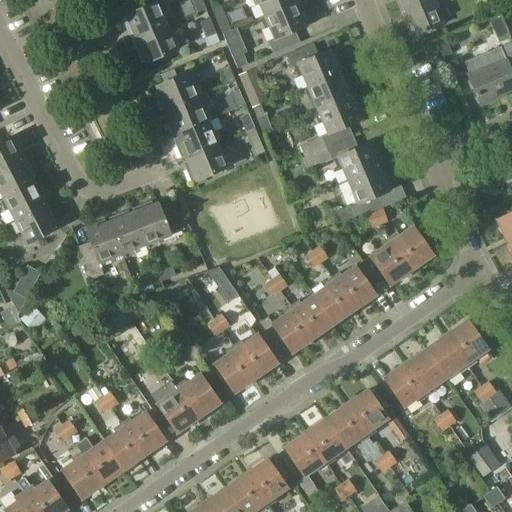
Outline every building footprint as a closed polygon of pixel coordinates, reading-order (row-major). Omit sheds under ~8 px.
[(75,0),(33,0),(34,11),(77,7),(75,0)] [(190,0),(196,14),(204,11),(199,0),(190,0)] [(297,0),(255,0),(263,16),(298,2),(297,0)] [(399,0),(415,36),(443,25),(432,0),(399,0)] [(298,2),(263,16),(273,42),(267,44),(271,55),(298,44),(292,31),(307,25),(298,2)] [(120,19),(130,43),(167,27),(157,3),(120,19)] [(221,35),(229,32),(223,16),(215,20),(221,35)] [(215,37),(208,20),(200,23),(206,40),(215,37)] [(140,67),(177,51),(167,27),(130,43),(140,67)] [(436,44),(441,59),(451,55),(445,41),(436,44)] [(480,105),(511,91),(511,78),(510,75),(511,73),(511,48),(510,44),(498,50),(464,64),(469,76),(468,77),(480,105)] [(290,67),(296,65),(306,88),(343,73),(333,50),(317,56),(313,45),(286,56),(290,67)] [(234,82),(228,68),(219,71),(225,86),(234,82)] [(252,107),(268,102),(256,68),(240,74),(252,107)] [(306,88),(316,112),(352,97),(343,73),(306,88)] [(151,90),(161,114),(198,98),(188,75),(151,90)] [(243,106),(237,91),(229,95),(235,110),(243,106)] [(316,112),(326,136),(302,146),(307,157),(351,139),(346,127),(362,120),(352,97),(316,112)] [(198,98),(161,114),(171,138),(208,122),(198,98)] [(239,118),(245,134),(253,130),(247,115),(239,118)] [(256,120),(262,135),(270,131),(264,116),(256,120)] [(171,138),(181,161),(218,145),(208,122),(171,138)] [(262,153),(253,130),(245,134),(254,157),(262,153)] [(0,172),(26,160),(14,137),(0,144),(0,172)] [(306,171),(336,159),(346,182),(382,167),(373,143),(356,150),(351,139),(307,157),(301,159),(306,171)] [(191,185),(228,169),(218,145),(181,161),(191,185)] [(0,172),(0,197),(1,200),(37,182),(26,160),(0,172)] [(392,190),(382,167),(346,182),(355,204),(350,207),(355,218),(380,208),(376,197),(392,190)] [(49,205),(37,182),(1,200),(13,223),(49,205)] [(169,236),(155,201),(130,210),(144,246),(169,236)] [(25,246),(61,227),(49,205),(13,223),(25,246)] [(373,213),(378,225),(379,226),(387,223),(382,209),(373,213)] [(121,255),(144,246),(130,210),(106,220),(121,255)] [(366,215),(371,229),(379,226),(378,225),(373,213),(366,215)] [(508,243),(511,240),(511,213),(497,221),(508,243)] [(98,265),(121,255),(106,220),(84,229),(90,244),(78,248),(90,280),(102,276),(98,265)] [(396,232),(388,238),(410,269),(430,255),(411,228),(399,237),(396,232)] [(362,262),(372,278),(381,272),(389,284),(410,269),(388,238),(380,243),(383,247),(362,262)] [(327,259),(319,247),(313,251),(321,264),(327,259)] [(305,257),(313,269),(321,264),(313,251),(305,257)] [(26,267),(12,294),(27,301),(40,274),(26,267)] [(338,272),(331,277),(353,309),(374,295),(355,267),(341,276),(338,272)] [(155,274),(159,283),(174,277),(171,269),(155,274)] [(217,269),(206,273),(227,304),(237,297),(217,269)] [(278,276),(272,280),(281,292),(287,288),(278,276)] [(152,287),(148,277),(133,284),(137,293),(151,287),(152,287)] [(325,287),(314,296),(333,323),(353,309),(331,277),(322,283),(325,287)] [(264,285),(272,297),(281,292),(272,280),(264,285)] [(291,306),(313,337),(333,323),(314,296),(300,305),(298,301),(291,306)] [(129,329),(113,306),(93,320),(110,343),(117,337),(141,372),(150,366),(157,377),(165,372),(156,360),(132,326),(129,329)] [(272,324),(292,352),(313,337),(291,306),(283,311),(286,315),(272,324)] [(8,309),(0,313),(0,314),(7,329),(16,324),(8,309)] [(228,328),(220,316),(214,320),(223,332),(228,328)] [(206,325),(215,338),(223,332),(214,320),(206,325)] [(466,322),(445,336),(467,368),(475,363),(472,360),(486,350),(466,322)] [(240,340),(232,346),(254,378),(275,364),(256,336),(243,344),(240,340)] [(445,336),(424,350),(444,379),(456,371),(458,374),(467,368),(445,336)] [(214,364),(234,392),(254,378),(232,346),(225,351),(228,355),(214,364)] [(424,350),(404,364),(426,397),(433,392),(430,388),(444,379),(424,350)] [(32,360),(41,374),(50,368),(41,355),(32,360)] [(171,368),(163,356),(156,360),(165,372),(171,368)] [(0,377),(17,369),(12,360),(0,366),(0,377)] [(383,379),(403,407),(415,399),(418,403),(426,397),(404,364),(383,379)] [(185,384),(182,380),(175,386),(197,418),(218,403),(198,375),(185,384)] [(494,394),(487,383),(480,388),(499,416),(510,408),(498,392),(494,394)] [(157,404),(177,432),(197,418),(175,386),(168,391),(171,395),(157,404)] [(480,388),(474,393),(481,403),(478,405),(490,422),(499,416),(480,388)] [(365,392),(344,406),(366,438),(374,432),(372,429),(385,420),(365,392)] [(117,405),(108,393),(102,397),(111,410),(117,405)] [(94,402),(103,415),(111,410),(102,397),(94,402)] [(34,413),(39,422),(56,411),(51,402),(34,413)] [(344,406),(324,420),(343,448),(357,439),(360,442),(366,438),(344,406)] [(29,407),(16,414),(20,420),(33,413),(29,407)] [(447,411),(440,416),(448,428),(455,423),(447,411)] [(24,429),(37,421),(33,413),(20,420),(24,429)] [(131,422),(128,418),(120,423),(143,456),(164,441),(144,413),(131,422)] [(433,420),(441,433),(448,428),(440,416),(433,420)] [(335,460),(332,456),(343,448),(324,420),(304,433),(327,466),(335,460)] [(68,421),(61,426),(70,438),(77,434),(68,421)] [(103,442),(122,470),(143,456),(120,423),(112,429),(115,433),(103,442)] [(54,430),(63,443),(70,438),(61,426),(54,430)] [(0,460),(11,454),(3,439),(7,437),(3,430),(0,431),(0,460)] [(316,467),(319,471),(327,466),(304,433),(283,448),(303,477),(316,467)] [(79,451),(102,484),(122,470),(103,442),(90,451),(87,446),(79,451)] [(15,450),(20,459),(33,453),(28,443),(15,450)] [(485,445),(466,458),(481,477),(499,465),(485,445)] [(62,471),(81,499),(102,484),(79,451),(72,456),(75,461),(62,471)] [(388,453),(380,458),(388,470),(396,465),(388,453)] [(374,462),(382,474),(388,470),(380,458),(374,462)] [(265,461),(244,475),(267,507),(274,502),(272,498),(285,489),(265,461)] [(20,475),(13,462),(5,466),(13,479),(20,475)] [(0,468),(0,473),(5,483),(13,479),(5,466),(0,468)] [(244,475),(224,489),(240,511),(251,511),(256,509),(258,511),(260,511),(267,507),(244,475)] [(60,511),(65,509),(46,481),(33,490),(31,486),(22,492),(36,511),(60,511)] [(347,481),(340,485),(349,497),(355,493),(347,481)] [(333,490),(341,502),(349,497),(340,485),(333,490)] [(503,500),(496,488),(490,493),(497,504),(503,500)] [(210,511),(240,511),(224,489),(204,503),(210,511)] [(4,510),(5,511),(36,511),(22,492),(15,497),(18,501),(4,510)] [(483,497),(490,508),(497,504),(490,493),(483,497)] [(210,511),(204,503),(191,511),(210,511)]
